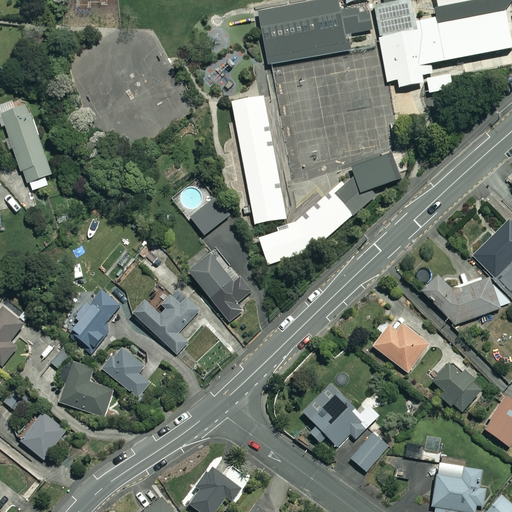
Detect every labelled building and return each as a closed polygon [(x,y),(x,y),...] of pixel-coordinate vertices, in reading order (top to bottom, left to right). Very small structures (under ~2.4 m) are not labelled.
[(337,0),(331,0),(259,13),(268,65),(352,50),(350,35),(373,31),(370,11),(361,12),(360,8),(339,12),(337,0)] [(410,0),(409,0),(375,6),(389,83),(399,81),(400,89),(426,84),(424,76),(414,22),(410,0)] [(384,0),(385,3),(400,0),(436,0),(438,9),(484,0),(384,0)] [(435,9),(437,18),(414,22),(424,76),(434,74),(432,65),(511,50),(511,37),(507,11),(511,3),(511,0),(484,0),(438,9),(435,9)] [(451,77),(426,79),(427,95),(452,93),(451,77)] [(265,99),(234,105),(256,225),(287,219),(265,99)] [(5,127),(25,185),(29,184),(32,192),(48,187),(45,178),(51,176),(26,102),(16,105),(14,100),(0,105),(0,121),(2,128),(5,127)] [(261,238),(270,263),(309,249),(378,195),(376,189),(402,179),(391,153),(352,169),(356,179),(296,226),(261,238)] [(227,219),(213,202),(191,219),(204,236),(227,219)] [(511,261),(511,223),(510,221),(472,256),(511,298),(511,265),(510,263),(511,261)] [(233,283),(211,256),(189,274),(229,323),(243,312),(237,304),(252,292),(240,278),(233,283)] [(454,294),(438,276),(422,291),(454,326),(500,309),(489,280),(454,294)] [(120,307),(101,292),(90,307),(86,304),(75,319),(81,323),(72,335),(93,352),(108,332),(103,328),(120,307)] [(200,313),(177,292),(157,313),(145,301),(133,314),(177,355),(188,343),(179,335),(200,313)] [(24,326),(4,308),(0,312),(0,364),(2,367),(17,350),(9,343),(24,326)] [(431,345),(402,323),(396,331),(389,326),(373,348),(409,375),(431,345)] [(76,356),(64,347),(51,364),(63,373),(76,356)] [(143,367),(122,349),(104,371),(138,399),(152,381),(140,371),(143,367)] [(482,390),(449,362),(432,383),(443,392),(439,397),(451,407),(453,405),(463,413),(482,390)] [(93,369),(74,363),(59,403),(103,418),(113,391),(88,382),(93,369)] [(350,435),(356,441),(379,417),(369,407),(361,415),(329,386),(303,414),(317,427),(310,435),(320,444),(326,438),(337,449),(350,435)] [(20,403),(9,394),(2,402),(14,411),(20,403)] [(511,445),(511,403),(504,398),(483,430),(510,448),(511,445)] [(422,407),(415,400),(406,409),(412,416),(422,407)] [(66,433),(44,414),(21,441),(43,460),(66,433)] [(389,450),(373,435),(350,459),(367,474),(389,450)] [(439,463),(441,451),(407,445),(405,456),(439,463)] [(481,473),(467,470),(469,458),(443,454),(441,465),(439,465),(431,508),(436,509),(434,511),(475,511),(477,505),(483,506),(486,488),(479,487),(481,473)] [(240,490),(210,469),(197,488),(199,490),(188,505),(198,511),(215,511),(226,497),(232,501),(240,490)] [(511,511),(511,503),(503,495),(487,511),(511,511)] [(172,511),(162,499),(145,511),(172,511)]
